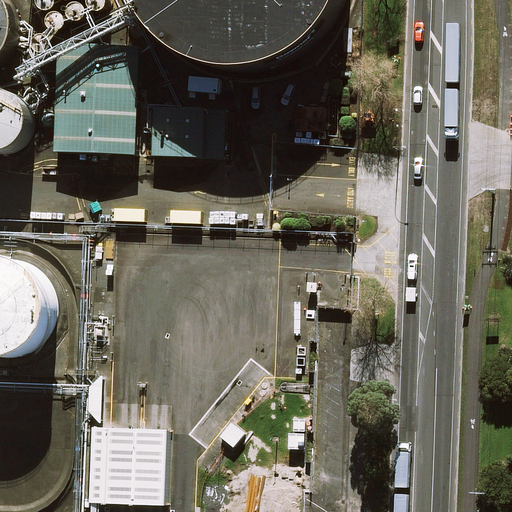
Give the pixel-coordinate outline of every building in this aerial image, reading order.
[(0,0),(0,59),(4,57),(8,55),(12,51),(15,48),(18,45),(21,40),(23,36),(25,31),(26,26),(27,22),(27,17),(27,12),(26,7),(25,2),(24,0),(0,0)] [(232,39),(243,42),(254,42),(265,42),(275,41),(287,37),(297,34),(307,29),(316,23),(325,16),(333,9),(339,0),(173,0),(177,4),(184,13),(192,20),(201,26),(211,32),(221,36),(232,39)] [(143,159),(147,57),(114,67),(65,97),(63,156),(143,159)] [(0,148),(4,152),(13,155),(22,155),(30,152),(37,147),(42,140),(44,131),(44,122),(41,114),(35,107),(28,103),(19,101),(10,102),(1,106),(0,106),(0,148)] [(230,113),(160,111),(159,159),(229,161),(230,113)] [(19,345),(24,345),(29,345),(34,343),(39,341),(44,339),(48,336),(52,333),(56,329),(60,325),(62,321),(65,316),(66,312),(68,306),(69,301),(69,296),(69,291),(68,286),(66,281),(65,276),(62,271),(59,267),(56,263),(52,259),(48,256),(43,253),(39,251),(34,249),(29,248),(24,247),(19,247),(13,248),(8,248),(3,250),(0,251),(0,341),(4,343),(8,344),(13,345),(19,345)] [(177,418),(104,415),(101,489),(174,492),(177,418)] [(246,434),(233,422),(220,436),(232,448),(246,434)] [(302,511),(304,490),(276,489),(274,511),(302,511)]
